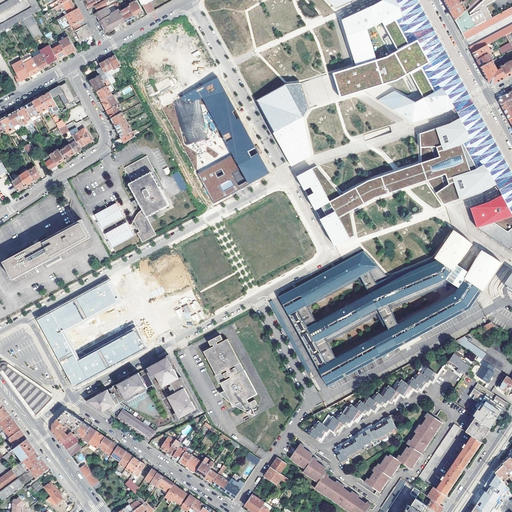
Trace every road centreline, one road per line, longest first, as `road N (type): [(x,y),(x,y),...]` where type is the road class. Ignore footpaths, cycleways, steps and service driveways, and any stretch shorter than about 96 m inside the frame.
road 1 (residential): [(285,175),(28,315)]
road 2 (residential): [(231,510),(312,399),(256,296)]
road 3 (residential): [(487,96),(285,175)]
road 4 (residential): [(0,215),(105,144),(70,65)]
road 5 (residential): [(71,395),(256,296)]
road 6 (residential): [(285,175),(190,0)]
road 7 (residential): [(231,510),(71,395)]
road 8 (residential): [(256,296),(324,255),(285,175)]
